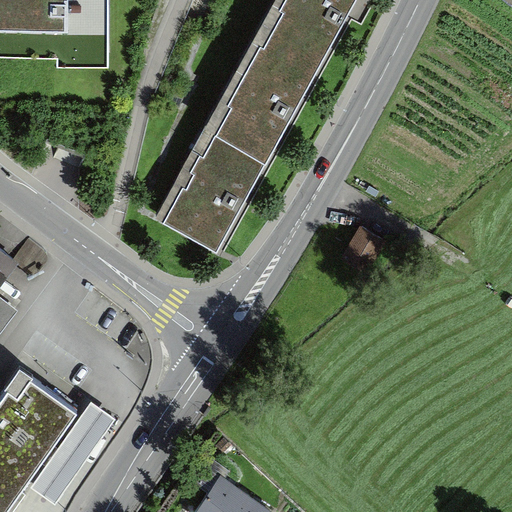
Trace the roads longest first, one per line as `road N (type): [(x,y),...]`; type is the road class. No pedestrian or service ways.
road 1 (secondary): [(421,0),(358,121),(218,345)]
road 2 (residential): [(218,345),(102,268),(0,183)]
road 3 (secondary): [(218,345),(107,511)]
